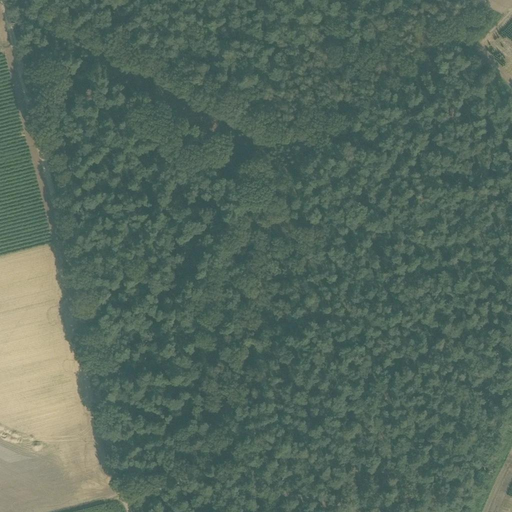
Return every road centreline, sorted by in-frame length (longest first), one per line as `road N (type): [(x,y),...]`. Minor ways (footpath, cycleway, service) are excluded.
road 1 (track): [(134,511),(43,137)]
road 2 (track): [(346,511),(218,470),(127,488)]
road 3 (track): [(43,137),(7,0)]
